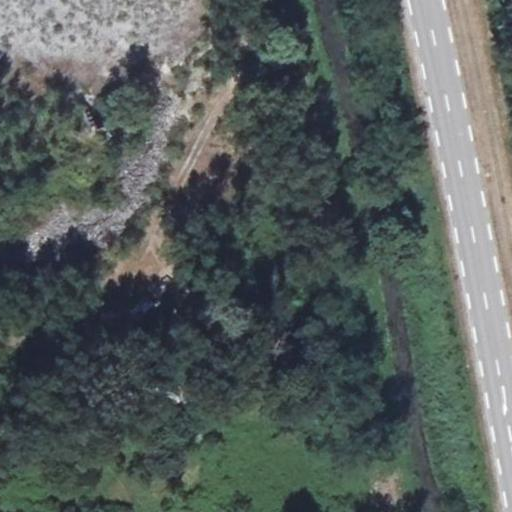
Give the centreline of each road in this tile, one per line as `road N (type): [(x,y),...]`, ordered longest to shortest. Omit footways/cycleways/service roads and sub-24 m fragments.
road 1 (primary): [(429,0),(511,448)]
road 2 (track): [(247,0),(235,71),(141,256),(112,294),(60,327),(0,332)]
road 3 (track): [(453,0),(511,259)]
